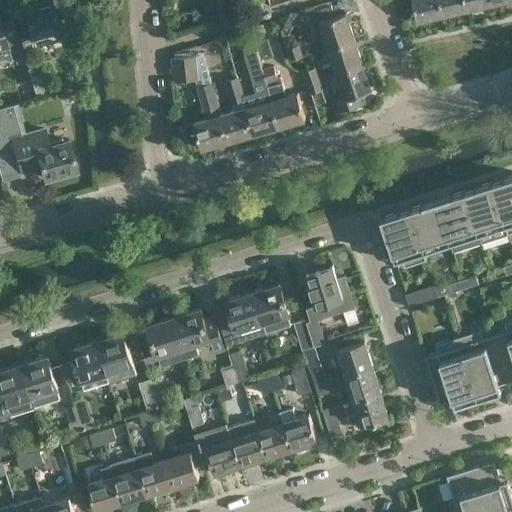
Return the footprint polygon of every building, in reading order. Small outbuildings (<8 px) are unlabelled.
[(52,0),(36,0),(34,1),(24,4),(27,15),(14,18),(21,39),(33,36),(35,43),(52,38),(54,47),(65,43),(52,0)] [(207,0),(213,17),(224,13),(219,0),(207,0)] [(262,0),(239,0),(256,11),(265,8),(262,0)] [(443,16),(439,0),(413,0),(418,21),(443,16)] [(468,10),(465,0),(439,0),(443,16),(468,10)] [(492,4),(491,0),(465,0),(468,10),(492,4)] [(329,47),(355,38),(347,13),(321,21),(329,47)] [(0,54),(10,51),(0,16),(0,54)] [(338,72),(363,64),(355,38),(329,47),(338,72)] [(292,60),(303,56),(299,45),(288,49),(292,60)] [(176,80),(200,78),(197,54),(173,56),(176,80)] [(359,94),(372,90),(363,64),(338,72),(346,98),(337,102),(340,111),(362,103),(359,94)] [(264,71),(267,80),(277,76),(273,65),(263,68),(264,71)] [(308,82),(319,78),(315,67),(304,71),(308,82)] [(31,74),(37,96),(49,92),(44,76),(31,74)] [(226,80),(234,111),(221,114),(228,141),(254,133),(243,95),(238,76),(226,80)] [(319,78),(308,82),(312,94),(323,90),(319,78)] [(298,93),(287,96),(283,82),(268,86),(269,90),(279,126),(306,119),(298,93)] [(228,141),(221,114),(212,84),(201,87),(209,117),(194,122),(202,148),(228,141)] [(257,91),(243,95),(254,133),(279,126),(269,90),(258,93),(257,91)] [(44,128),(15,136),(14,130),(20,128),(13,103),(0,106),(0,173),(1,178),(23,172),(23,170),(41,165),(44,176),(76,168),(68,139),(49,144),(44,128)] [(511,174),(492,181),(509,233),(511,231),(511,174)] [(465,190),(476,224),(481,242),(509,233),(492,181),(465,190)] [(451,194),(452,197),(438,201),(451,242),(454,251),(481,242),(476,224),(465,190),(451,194)] [(425,206),(424,203),(410,207),(424,251),(451,242),(438,201),(425,206)] [(382,216),(396,260),(402,258),(405,266),(427,259),(424,251),(410,207),(382,216)] [(317,304),(344,296),(334,265),(307,273),(317,304)] [(479,283),(476,274),(463,279),(466,287),(479,283)] [(466,287),(463,279),(449,283),(452,291),(466,287)] [(254,290),(267,332),(292,324),(289,313),(290,313),(281,282),(254,290)] [(410,305),(438,296),(434,283),(406,293),(410,305)] [(228,298),(238,329),(241,340),(267,332),(254,290),(228,298)] [(215,315),(205,318),(201,307),(175,315),(188,357),(197,354),(194,343),(210,338),(212,344),(223,340),(215,315)] [(188,357),(175,315),(149,323),(161,362),(173,359),(174,361),(188,357)] [(511,379),(511,318),(505,321),(507,329),(495,333),(510,380),(511,379)] [(316,346),(308,319),(295,323),(303,349),(316,346)] [(484,337),(481,329),(459,336),(479,398),(502,391),(499,383),(510,380),(495,333),(484,337)] [(119,367),(134,363),(124,330),(99,338),(111,380),(110,380),(111,381),(122,378),(119,367)] [(453,398),(455,406),(479,398),(459,336),(436,343),(439,351),(426,355),(441,402),(453,398)] [(72,347),(75,358),(64,362),(72,388),(84,385),(84,388),(110,380),(111,380),(99,338),(72,347)] [(348,372),(374,364),(366,338),(340,346),(348,372)] [(234,364),(239,380),(249,377),(241,349),(231,352),(234,364)] [(57,387),(59,386),(49,354),(23,362),(34,399),(34,398),(44,395),(51,398),(60,396),(57,387)] [(0,417),(11,414),(27,409),(27,408),(36,405),(34,398),(34,399),(23,362),(0,369),(0,381),(5,396),(0,396),(0,417)] [(239,380),(234,364),(221,368),(226,384),(239,380)] [(374,364),(348,372),(343,373),(351,399),(382,389),(374,364)] [(303,367),(293,370),(301,393),(311,389),(303,367)] [(323,380),(327,379),(324,368),(311,372),(314,383),(323,380)] [(270,377),(274,387),(285,384),(281,373),(270,377)] [(161,375),(151,378),(159,405),(160,405),(169,402),(161,375)] [(274,387),(270,377),(259,380),(262,391),(274,387)] [(146,409),(151,408),(159,405),(151,378),(138,381),(146,409)] [(328,378),(327,379),(323,380),(314,383),(313,383),(317,394),(331,390),(328,378)] [(382,389),(351,399),(346,401),(349,412),(355,410),(360,425),(390,416),(382,389)] [(184,397),(192,423),(204,420),(196,394),(184,397)] [(76,401),(84,429),(93,426),(85,399),(76,401)] [(84,429),(76,401),(64,405),(72,432),(84,429)] [(160,405),(159,405),(151,408),(155,420),(164,417),(160,405)] [(332,435),(343,431),(335,405),(323,409),(332,435)] [(281,410),(293,446),(319,438),(310,412),(297,417),(294,406),(281,410)] [(151,408),(146,409),(138,412),(142,424),(155,420),(151,408)] [(258,424),(259,429),(267,454),(293,446),(281,410),(270,414),(271,420),(258,424)] [(0,455),(9,452),(1,424),(0,424),(0,455)] [(101,429),(105,442),(114,439),(110,426),(101,429)] [(216,432),(219,441),(207,445),(216,471),(242,462),(233,437),(231,428),(216,432)] [(105,442),(101,429),(88,433),(92,446),(105,442)] [(267,454),(259,429),(233,437),(242,462),(267,454)] [(29,451),(33,464),(42,461),(38,448),(29,451)] [(167,457),(175,483),(200,475),(192,449),(167,457)] [(175,483),(167,457),(154,461),(150,450),(138,454),(149,491),(175,483)] [(33,464),(29,451),(16,455),(20,468),(33,464)] [(149,491),(138,454),(112,462),(115,473),(123,499),(149,491)] [(495,458),(448,473),(460,511),(482,511),(511,502),(511,484),(509,476),(502,479),(495,458)] [(123,499),(115,473),(89,482),(97,508),(123,499)] [(17,503),(20,511),(48,511),(46,504),(45,504),(42,495),(17,503)] [(46,504),(48,511),(75,511),(71,496),(46,504)] [(511,511),(511,502),(482,511),(511,511)] [(0,507),(0,511),(20,511),(17,503),(0,507)]
